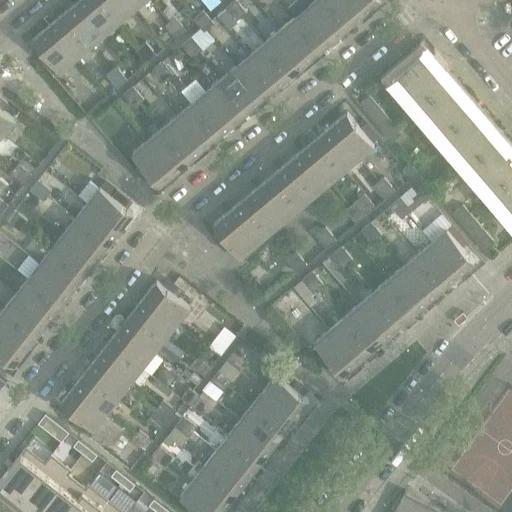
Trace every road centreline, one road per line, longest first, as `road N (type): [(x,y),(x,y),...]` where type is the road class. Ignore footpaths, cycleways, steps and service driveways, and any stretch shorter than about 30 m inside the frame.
road 1 (residential): [(0,429),(180,208),(429,0)]
road 2 (residential): [(331,511),(511,302)]
